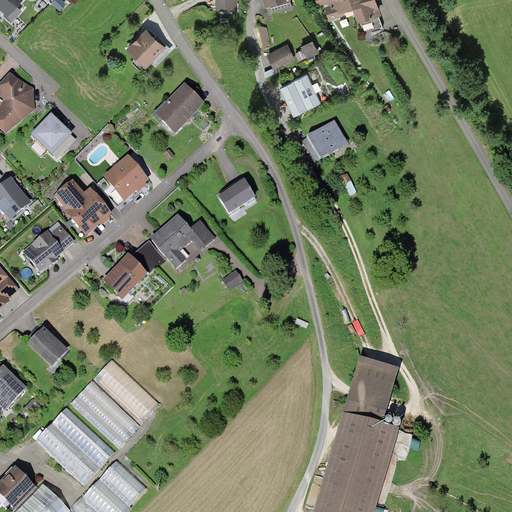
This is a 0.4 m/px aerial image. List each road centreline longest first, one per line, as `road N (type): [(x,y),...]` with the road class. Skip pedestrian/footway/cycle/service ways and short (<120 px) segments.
road 1 (unclassified): [(290,511),(314,463),(325,380),(291,224),(269,167),(235,120)]
road 2 (residential): [(235,120),(0,329)]
road 3 (track): [(305,167),(341,221),(408,380),(412,408),(390,405)]
road 4 (unclassified): [(511,212),(390,0)]
road 5 (residential): [(249,0),(264,98),(305,167)]
road 6 (residential): [(156,0),(235,120)]
